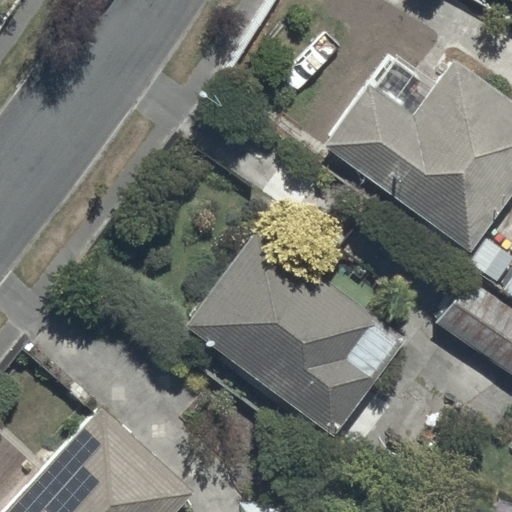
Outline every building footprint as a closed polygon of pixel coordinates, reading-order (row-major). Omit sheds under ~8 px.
[(511,173),(511,95),(445,48),(409,100),(363,69),(316,136),(465,241),(511,173)] [(397,326),(250,216),(178,312),(325,422),(397,326)] [(511,260),(499,280),(511,289),(511,260)] [(511,304),(458,268),(428,313),(511,369),(511,368),(511,304)] [(96,394),(0,500),(0,511),(156,511),(188,478),(96,394)]
